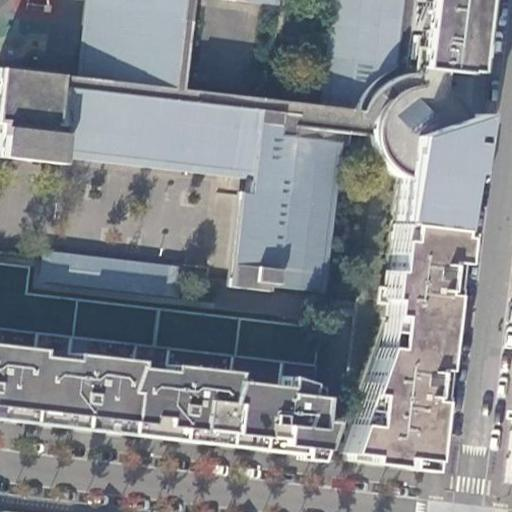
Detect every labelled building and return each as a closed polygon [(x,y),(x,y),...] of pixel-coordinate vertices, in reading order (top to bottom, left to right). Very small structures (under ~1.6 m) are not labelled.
[(0,68),(0,158),(54,165),(60,157),(247,179),(246,193),(236,192),(235,203),(225,287),(265,290),(266,285),(325,291),(327,273),(321,272),(327,215),(334,152),(340,153),(341,140),(289,135),(289,126),(366,134),(367,143),(372,155),(381,165),(390,172),(399,176),(390,254),(389,269),(384,268),(381,298),(384,298),(378,345),(343,452),(345,452),(344,459),(429,472),(436,430),(439,427),(442,400),(439,397),(447,323),(450,322),(455,290),(450,288),(453,265),(470,111),(459,114),(456,107),(449,97),(445,93),(437,88),(439,71),(474,75),(482,0),(85,0),(77,77),(70,77),(0,68)] [(85,0),(78,0),(70,77),(77,77),(85,0)] [(76,282),(79,259),(56,256),(53,279),(76,282)] [(150,290),(172,292),(175,270),(152,268),(150,290)] [(0,420),(310,456),(322,421),(308,420),(311,396),(297,394),(298,383),(276,376),(275,386),(227,380),(228,372),(162,365),(162,370),(129,367),(130,361),(64,353),(64,360),(31,356),(31,350),(0,346),(0,420)]
